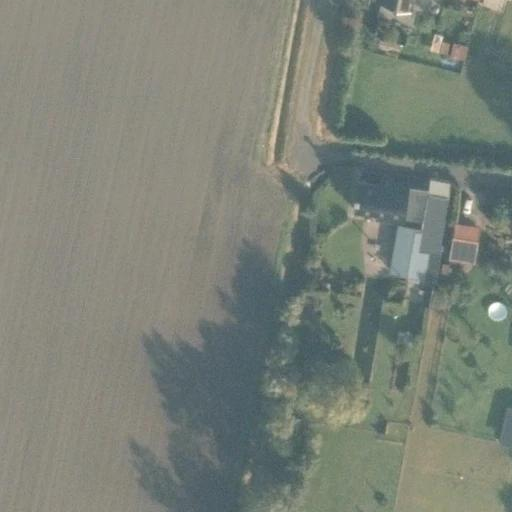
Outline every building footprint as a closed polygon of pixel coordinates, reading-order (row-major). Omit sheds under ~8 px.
[(381,0),(381,1),(410,8),(412,0),(381,0)] [(359,178),(354,209),(377,212),(376,217),(398,220),(403,221),(404,214),(423,216),(422,223),(419,238),(432,240),(439,242),(446,202),(426,199),(428,188),(409,185),(409,180),(382,177),(381,182),(359,178)] [(475,261),(480,222),(455,219),(449,257),(475,261)] [(394,243),(389,270),(425,277),(430,249),(432,240),(419,238),(417,247),(394,243)] [(301,415),(290,414),(289,427),(299,428),(301,415)]
